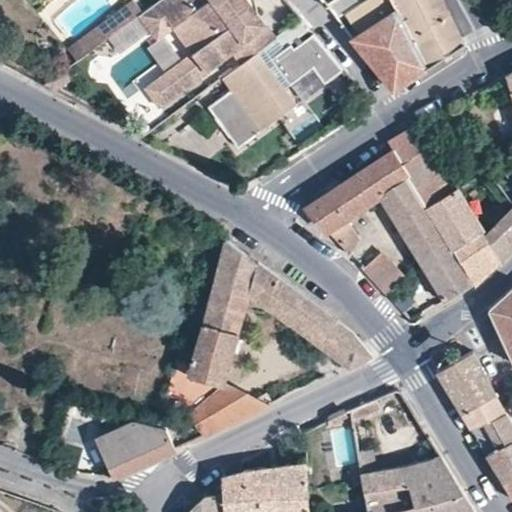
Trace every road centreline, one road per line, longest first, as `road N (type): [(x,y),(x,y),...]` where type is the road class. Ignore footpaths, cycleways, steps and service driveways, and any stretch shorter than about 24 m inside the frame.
road 1 (residential): [(404,355),(194,466),(144,511)]
road 2 (tertiary): [(0,83),(253,219)]
road 3 (tertiary): [(253,219),(404,355)]
road 4 (tertiary): [(404,355),(502,511)]
road 5 (residential): [(253,219),(391,111)]
road 6 (residential): [(144,511),(0,462)]
road 7 (residential): [(302,0),(391,111)]
road 8 (residential): [(511,269),(404,355)]
